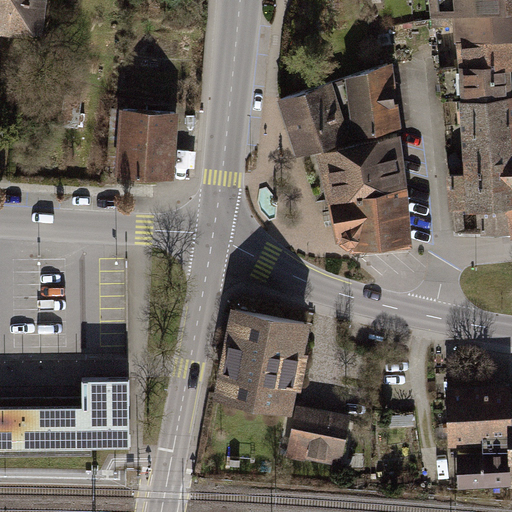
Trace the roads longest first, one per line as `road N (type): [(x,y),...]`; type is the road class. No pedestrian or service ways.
road 1 (secondary): [(216,238),(162,511)]
road 2 (secondary): [(241,0),(216,238)]
road 3 (secondary): [(216,238),(269,267),(432,315)]
road 4 (unclassified): [(216,238),(0,222)]
road 5 (residential): [(432,315),(450,258),(511,249)]
